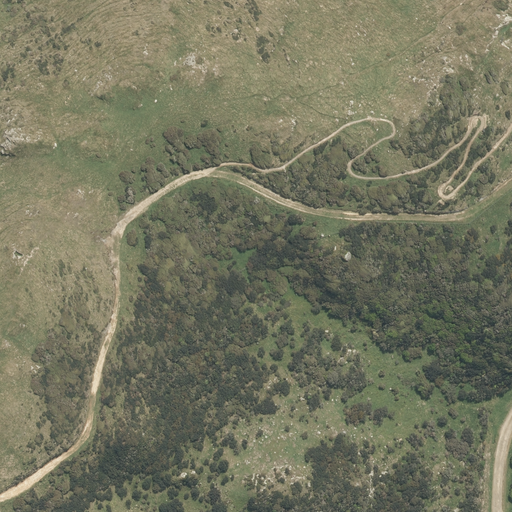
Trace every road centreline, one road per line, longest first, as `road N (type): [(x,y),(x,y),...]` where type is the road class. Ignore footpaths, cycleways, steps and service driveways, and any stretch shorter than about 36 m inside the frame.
road 1 (track): [(0,501),(66,450),(83,423),(108,330),(111,249),(134,208),(159,188),(203,175)]
road 2 (track): [(203,175),(254,185),(315,211),(430,218),(474,211),(511,180)]
